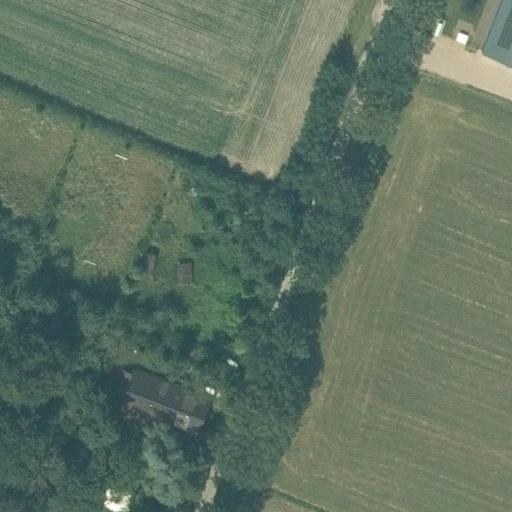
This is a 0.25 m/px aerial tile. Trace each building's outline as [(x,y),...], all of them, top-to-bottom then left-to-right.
[(511,0),(499,0),(481,49),(511,60),(511,0)] [(155,253),(146,251),(141,272),(151,274),(155,253)] [(189,262),(179,262),(179,282),(189,282),(189,262)] [(24,298),(0,289),(0,305),(19,312),(24,298)] [(52,321),(31,314),(22,343),(43,350),(52,321)] [(173,438),(178,425),(197,433),(211,397),(137,368),(135,374),(118,368),(109,391),(125,397),(118,416),(173,438)] [(0,438),(4,440),(21,400),(0,391),(0,438)]
